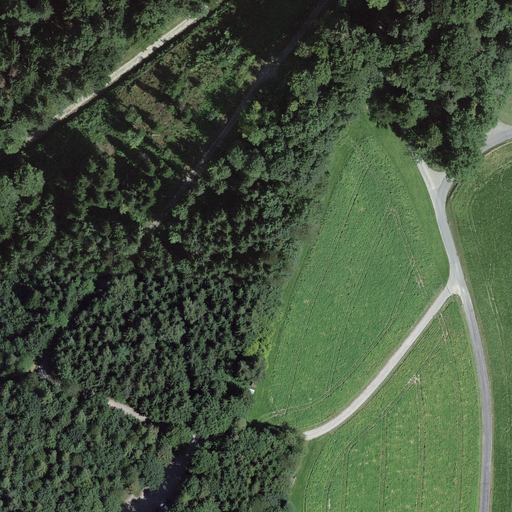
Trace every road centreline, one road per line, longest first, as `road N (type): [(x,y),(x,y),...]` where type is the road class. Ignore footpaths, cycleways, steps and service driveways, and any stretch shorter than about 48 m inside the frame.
road 1 (track): [(327,0),(29,382)]
road 2 (track): [(461,284),(342,417),(317,432),(196,442)]
road 3 (track): [(216,0),(0,155)]
road 4 (unclassified): [(484,511),(488,416),(461,284)]
road 5 (track): [(381,0),(375,43),(383,72),(429,179),(442,191)]
road 6 (track): [(29,382),(196,442)]
road 7 (track): [(479,0),(488,105),(503,137)]
